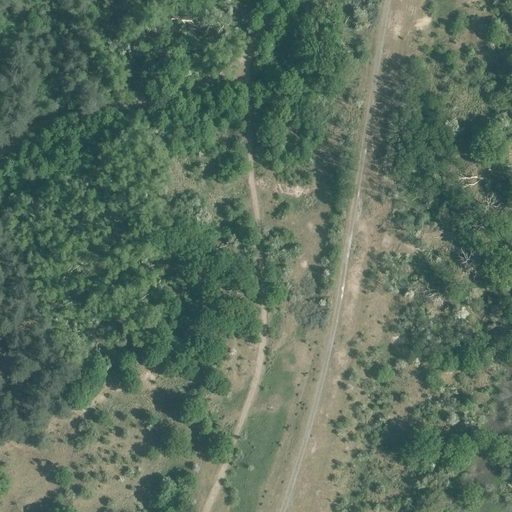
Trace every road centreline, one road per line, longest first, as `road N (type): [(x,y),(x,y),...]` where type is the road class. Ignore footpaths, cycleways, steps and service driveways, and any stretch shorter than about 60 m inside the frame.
road 1 (track): [(250,47),(261,342),(207,511)]
road 2 (track): [(0,152),(45,120),(190,90),(250,47)]
